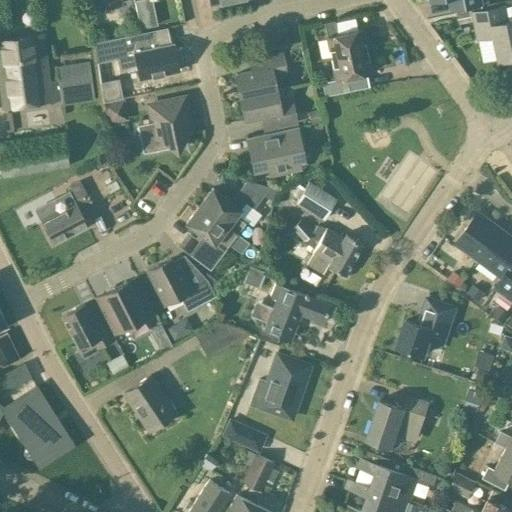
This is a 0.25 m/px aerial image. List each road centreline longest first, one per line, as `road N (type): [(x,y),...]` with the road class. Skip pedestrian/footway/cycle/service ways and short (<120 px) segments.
road 1 (residential): [(19,302),(146,239),(217,146),(201,43),(268,12),(328,0)]
road 2 (residential): [(297,511),(382,283),(489,135)]
road 3 (residential): [(145,511),(19,302)]
road 4 (residential): [(489,135),(396,0)]
